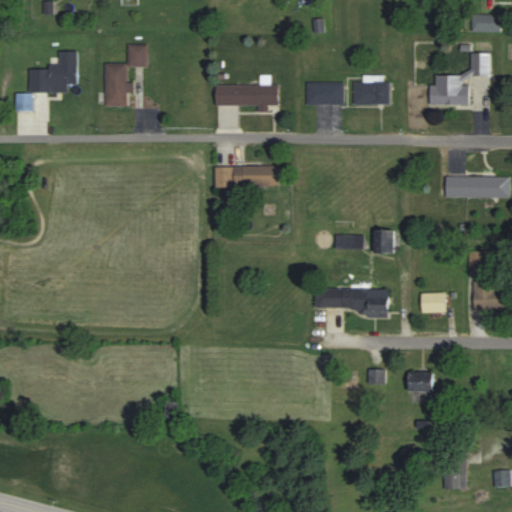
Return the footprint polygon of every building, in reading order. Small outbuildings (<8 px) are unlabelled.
[(475,15),(475,31),(504,31),(504,15),(475,15)] [(149,46),(132,46),(132,66),(149,66),(149,46)] [(80,51),(62,50),(62,64),(52,64),(52,69),(33,68),(32,93),(19,93),(18,109),(34,109),(35,92),(70,92),(70,84),(80,84),(80,51)] [(473,103),(473,76),(493,75),(492,52),(473,52),(474,73),(438,74),(438,84),(433,84),(433,104),(473,103)] [(110,64),(110,106),(131,106),(131,82),(129,82),(129,64),(110,64)] [(358,82),(358,102),(393,102),(393,82),(358,82)] [(311,83),(311,104),(346,104),(346,83),(311,83)] [(262,105),(262,110),(272,110),(272,104),(281,104),(281,84),(219,84),(219,105),(262,105)] [(283,186),(283,165),(217,166),(218,187),(283,186)] [(511,174),(448,175),(448,196),(511,196),(511,174)] [(376,252),(396,252),(396,229),(376,229),(376,252)] [(476,280),(476,311),(500,311),(500,280),(476,280)] [(392,288),(318,286),(318,306),(362,308),(362,315),(391,316),(392,288)] [(425,292),(425,312),(449,312),(449,292),(425,292)] [(437,371),(413,371),(413,392),(437,392),(437,371)] [(497,486),(511,485),(511,469),(497,469),(497,486)] [(448,488),(463,488),(463,476),(448,476),(448,488)]
